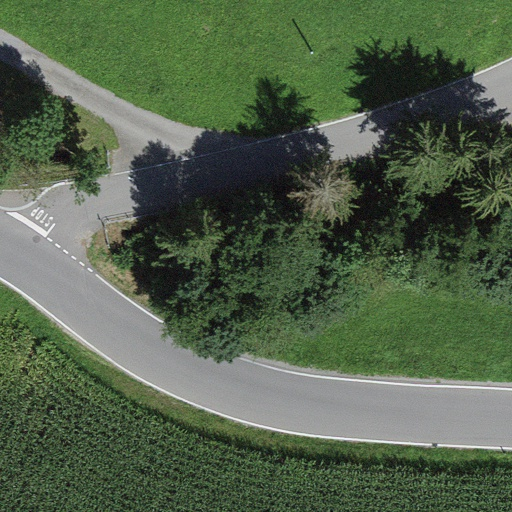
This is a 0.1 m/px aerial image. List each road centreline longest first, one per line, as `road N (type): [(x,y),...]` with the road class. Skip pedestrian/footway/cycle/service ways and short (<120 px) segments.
road 1 (unclassified): [(26,260),(126,336),(240,395),(511,422)]
road 2 (unclassified): [(511,85),(389,133),(86,202),(26,260)]
